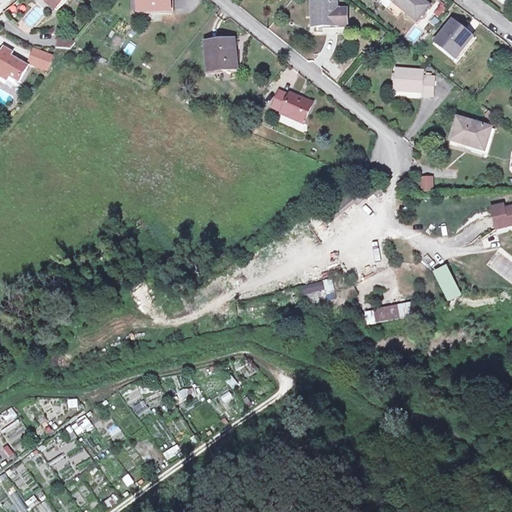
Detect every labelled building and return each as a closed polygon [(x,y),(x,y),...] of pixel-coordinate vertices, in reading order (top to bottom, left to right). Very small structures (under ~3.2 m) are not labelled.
[(38,0),(53,13),(64,0),(38,0)] [(135,0),(136,8),(135,21),(135,22),(157,22),(157,18),(168,19),(168,0),(135,0)] [(390,5),(383,0),(381,0),(377,6),(385,12),(390,5)] [(383,0),(390,5),(416,26),(429,9),(417,0),(383,0)] [(342,18),(335,18),(335,9),(312,10),(314,35),(343,34),(342,18)] [(473,44),(451,27),(434,49),(456,66),(473,44)] [(71,49),(75,42),(58,39),(57,47),(71,49)] [(127,41),(123,52),(131,56),(135,45),(127,41)] [(0,49),(0,72),(5,75),(16,82),(25,66),(7,56),(9,53),(1,48),(0,49)] [(233,69),(234,69),(233,49),(206,51),(206,63),(210,62),(211,79),(233,77),(233,69)] [(40,67),(44,54),(32,50),(28,62),(40,67)] [(50,56),(44,54),(40,67),(45,69),(50,56)] [(420,94),(422,95),(433,96),(434,77),(427,76),(423,75),(423,71),(395,68),(393,89),(420,92),(420,94)] [(311,110),(290,100),(288,103),(278,98),(271,113),(281,117),(280,120),(301,131),(311,110)] [(469,149),(485,154),(491,134),(457,124),(451,146),(468,151),(469,149)] [(431,181),(419,181),(420,194),(430,194),(431,181)] [(355,191),(320,219),(327,229),(354,207),(355,208),(364,202),(355,191)] [(511,211),(502,213),(501,209),(486,212),(490,229),(502,226),(503,231),(511,229),(511,211)] [(307,229),(312,226),(309,220),(303,224),(307,229)] [(292,234),(278,237),(282,251),(296,247),(292,234)] [(377,264),(374,250),(369,251),(372,265),(377,264)] [(322,294),(333,294),(332,282),(297,284),(298,299),(323,298),(322,294)] [(449,295),(454,293),(449,283),(444,285),(449,295)] [(409,317),(406,303),(363,311),(366,325),(409,317)] [(225,380),(232,389),(238,384),(231,376),(225,380)] [(193,387),(183,389),(185,397),(195,394),(193,387)] [(132,408),(138,416),(149,408),(143,400),(132,408)] [(12,408),(1,413),(5,421),(16,416),(12,408)] [(46,434),(52,431),(43,414),(37,417),(46,434)] [(77,435),(92,426),(87,416),(71,426),(77,435)] [(71,426),(64,428),(67,438),(74,436),(71,426)] [(33,495),(25,501),(30,508),(38,503),(33,495)] [(53,511),(46,499),(40,503),(44,511),(53,511)]
